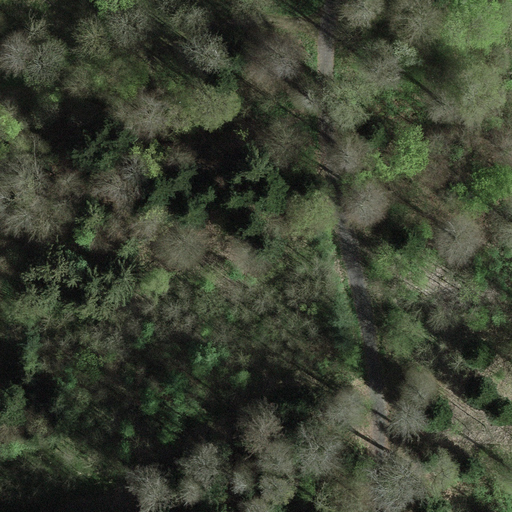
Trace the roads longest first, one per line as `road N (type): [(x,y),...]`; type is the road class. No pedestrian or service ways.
road 1 (track): [(375,511),(378,413),(327,99),(331,0)]
road 2 (track): [(0,240),(325,62)]
